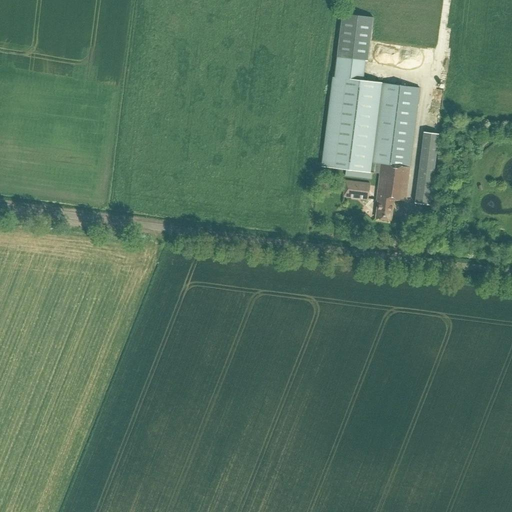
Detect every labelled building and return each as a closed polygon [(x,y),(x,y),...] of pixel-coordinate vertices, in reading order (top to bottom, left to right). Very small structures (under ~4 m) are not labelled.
[(332,77),(321,166),(369,172),(381,173),(381,167),(410,170),(411,168),(420,88),(380,83),(363,81),(365,62),(368,62),(373,18),(342,14),(337,58),(334,78),(332,77)] [(405,35),(405,21),(376,20),(376,34),(405,35)] [(381,45),(379,57),(424,63),(428,38),(414,36),(413,44),(423,45),(422,50),(381,45)] [(424,131),(419,169),(415,203),(431,205),(441,134),(424,131)] [(406,202),(410,170),(381,167),(381,173),(377,200),(379,201),(377,219),(392,221),(395,201),(406,202)] [(368,201),(370,184),(344,181),(342,198),(368,201)]
